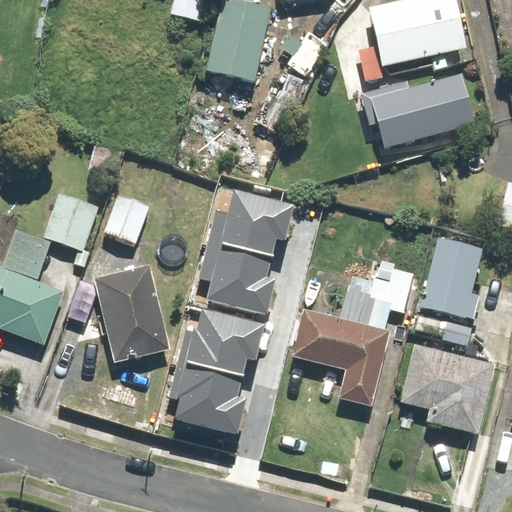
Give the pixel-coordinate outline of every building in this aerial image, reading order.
[(202,0),(172,0),(169,19),(199,23),(202,0)] [(452,0),(423,0),(367,11),(379,70),(464,53),(452,0)] [(252,85),(265,10),(219,2),(205,76),(252,85)] [(326,46),(306,33),(283,67),(304,81),(326,46)] [(362,69),(332,51),(308,88),(339,107),(362,69)] [(408,79),(359,92),(369,127),(376,125),(382,147),(478,121),(464,72),(410,87),(408,79)] [(511,185),(506,184),(495,229),(511,233),(511,185)] [(96,210),(57,197),(43,239),(81,253),(96,210)] [(135,247),(146,209),(114,200),(103,237),(135,247)] [(279,210),(236,200),(231,221),(219,218),(212,249),(268,262),(279,210)] [(0,333),(41,350),(63,296),(34,284),(50,245),(15,231),(0,268),(0,333)] [(470,296),(480,252),(436,241),(419,311),(471,324),(477,298),(470,296)] [(217,282),(212,302),(256,312),(268,262),(212,249),(205,279),(217,282)] [(168,352),(145,269),(91,284),(114,367),(168,352)] [(412,278),(391,273),(388,285),(373,282),(366,308),(402,317),(412,278)] [(300,313),(288,358),(344,373),(336,402),(368,411),(389,338),(300,313)] [(251,327),(207,317),(202,338),(190,335),(183,366),(239,379),(251,327)] [(412,349),(397,404),(429,413),(426,426),(474,438),(492,370),(412,349)] [(188,399),(183,419),(228,429),(239,379),(183,366),(177,396),(188,399)]
